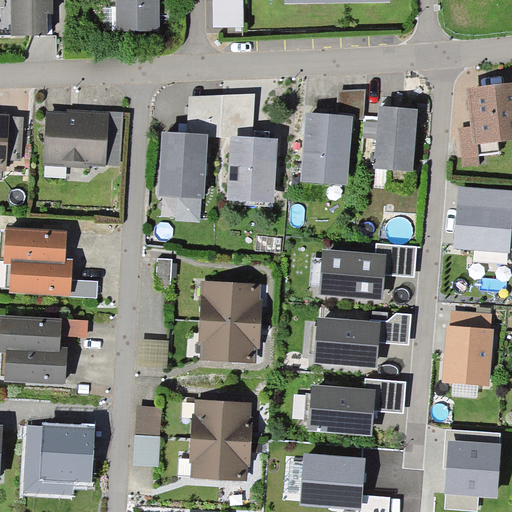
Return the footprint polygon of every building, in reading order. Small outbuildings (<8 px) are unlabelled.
[(44,16),(50,16),(49,0),(9,0),(10,38),(44,37),(44,16)] [(155,32),(154,0),(116,0),(116,33),(155,32)] [(511,89),(470,95),(473,130),(459,131),(462,159),(477,157),(475,142),(511,137),(511,89)] [(335,119),(308,117),(303,176),(341,179),(347,105),(336,104),(335,119)] [(409,173),(413,113),(378,110),(374,170),(409,173)] [(115,165),(116,142),(103,141),(105,116),(86,115),(86,120),(46,118),(43,161),(64,162),(64,165),(84,167),(85,163),(115,165)] [(4,145),(6,121),(0,121),(0,168),(3,168),(4,155),(19,155),(19,145),(4,145)] [(159,196),(200,199),(203,139),(163,136),(159,196)] [(230,192),(268,195),(271,143),(233,140),(230,192)] [(511,197),(511,191),(460,188),(456,244),(508,247),(511,197)] [(63,236),(5,233),(3,262),(69,266),(69,265),(61,265),(63,236)] [(388,255),(329,251),(326,291),(385,295),(388,255)] [(153,290),(168,291),(170,261),(155,260),(153,290)] [(11,263),(9,291),(67,295),(69,266),(3,262),(3,263),(11,263)] [(253,306),(254,298),(254,288),(207,285),(206,303),(201,303),(200,322),(257,326),(258,306),(253,306)] [(491,315),(452,311),(446,377),(486,380),(491,315)] [(382,323),(323,318),(319,358),(379,363),(382,323)] [(58,324),(0,321),(0,350),(64,354),(64,353),(56,353),(58,324)] [(256,337),(257,326),(200,322),(199,342),(204,343),(203,360),(250,363),(251,345),(256,346),(256,337)] [(0,350),(6,351),(4,380),(62,383),(64,354),(0,350)] [(378,391),(318,386),(315,426),(375,431),(378,391)] [(248,444),(249,424),(244,424),(245,406),(198,403),(197,421),(192,421),(190,440),(248,444)] [(99,430),(47,426),(44,477),(96,480),(99,430)] [(499,443),(450,439),(446,505),(475,508),(476,492),(495,493),(499,443)] [(241,463),(246,464),(248,444),(190,440),(189,460),(194,461),(193,478),(240,481),(241,463)] [(300,505),(361,509),(365,458),(303,454),(300,505)]
